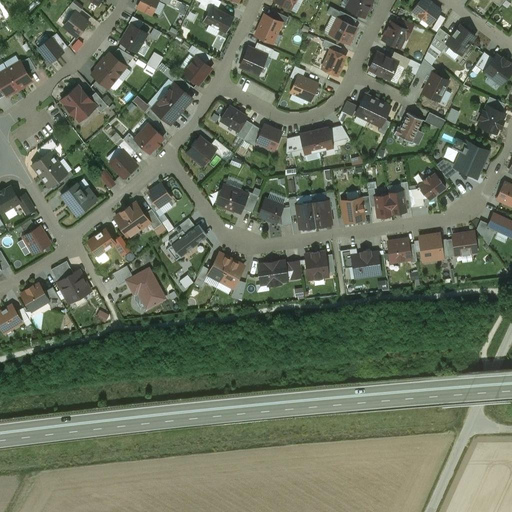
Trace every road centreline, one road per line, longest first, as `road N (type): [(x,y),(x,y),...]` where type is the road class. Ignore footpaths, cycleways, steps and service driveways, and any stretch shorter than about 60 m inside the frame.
road 1 (trunk): [(0,439),(511,389)]
road 2 (trunk): [(511,377),(0,427)]
road 3 (residential): [(166,159),(223,234),(253,247),(458,216),(483,200),(511,136)]
road 4 (residential): [(387,0),(352,75),(322,113),(287,120),(216,86)]
road 5 (unclassified): [(511,330),(430,511)]
road 6 (residential): [(0,125),(77,62),(124,0)]
road 7 (residential): [(63,239),(166,159)]
